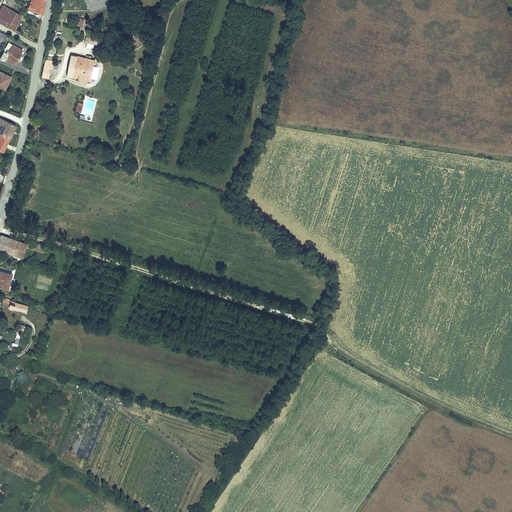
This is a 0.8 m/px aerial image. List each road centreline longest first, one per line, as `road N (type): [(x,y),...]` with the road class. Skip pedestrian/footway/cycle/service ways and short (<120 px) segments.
road 1 (track): [(0,230),(310,321),(361,365),(511,436)]
road 2 (tertiary): [(1,208),(50,0)]
